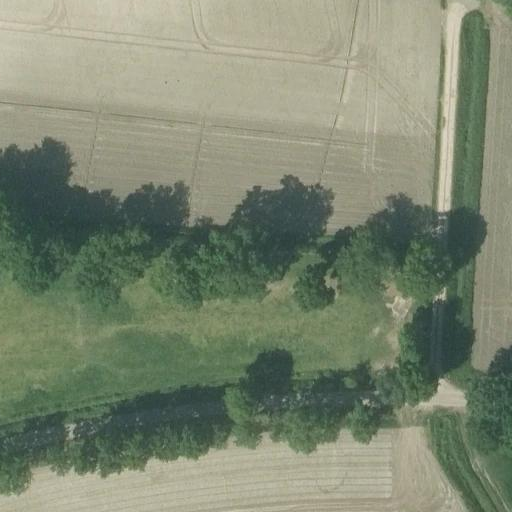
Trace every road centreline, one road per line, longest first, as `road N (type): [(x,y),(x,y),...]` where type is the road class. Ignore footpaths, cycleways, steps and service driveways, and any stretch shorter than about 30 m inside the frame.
road 1 (unclassified): [(0,447),(192,410),(431,397),(511,403)]
road 2 (track): [(431,397),(455,0)]
